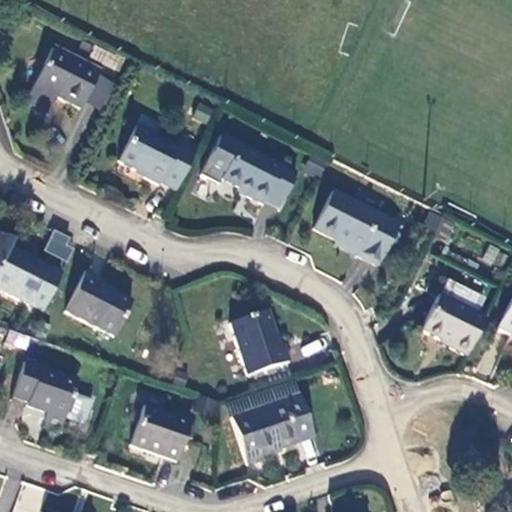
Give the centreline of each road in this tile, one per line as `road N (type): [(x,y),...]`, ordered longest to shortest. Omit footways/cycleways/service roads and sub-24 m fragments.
road 1 (residential): [(0,164),(183,256),(222,251),(252,258),(324,291),(349,319),(377,400)]
road 2 (residential): [(190,511),(0,449)]
road 3 (residential): [(393,460),(227,511)]
road 4 (residential): [(511,411),(448,390),(377,400)]
